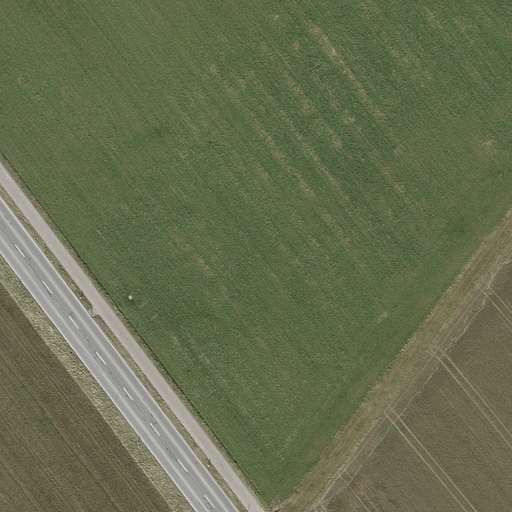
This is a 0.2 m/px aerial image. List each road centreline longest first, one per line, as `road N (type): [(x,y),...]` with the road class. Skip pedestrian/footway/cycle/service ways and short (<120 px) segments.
road 1 (primary): [(219,511),(0,222)]
road 2 (track): [(511,227),(291,511)]
